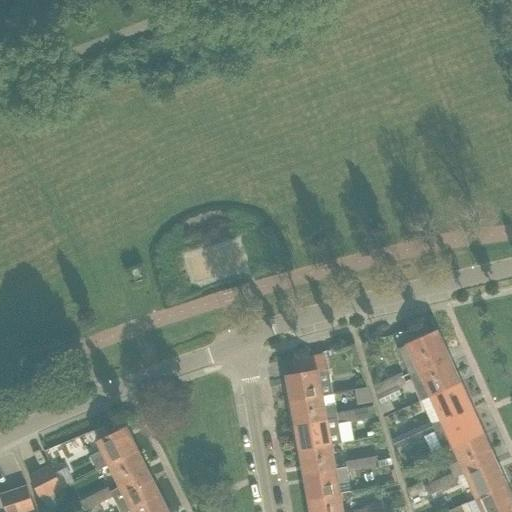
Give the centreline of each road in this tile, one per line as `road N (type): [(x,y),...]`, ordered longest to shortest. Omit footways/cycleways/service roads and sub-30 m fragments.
road 1 (residential): [(244,347),(276,326),(511,269)]
road 2 (residential): [(0,439),(244,347)]
road 3 (unknown): [(511,450),(439,287)]
road 4 (residential): [(271,511),(244,347)]
